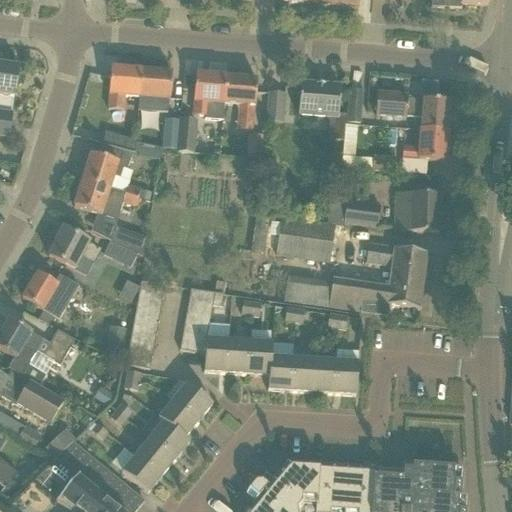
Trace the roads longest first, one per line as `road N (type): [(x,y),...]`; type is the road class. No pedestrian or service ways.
road 1 (residential): [(507,64),(76,39)]
road 2 (residential): [(491,371),(383,365),(377,430),(260,425),(190,511)]
road 3 (unclassified): [(0,259),(34,189),(76,39)]
road 4 (tertiary): [(496,287),(507,64)]
road 5 (unclassified): [(505,511),(491,371)]
